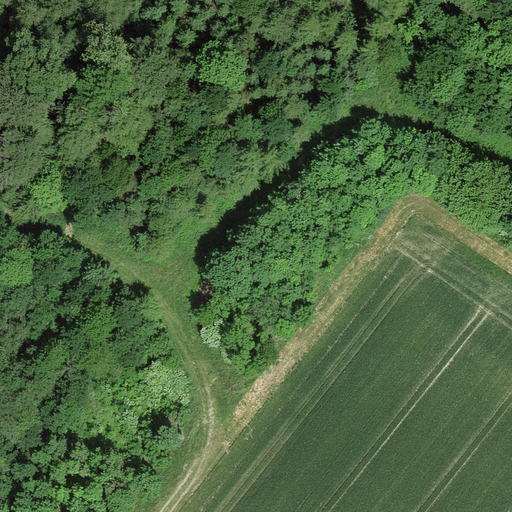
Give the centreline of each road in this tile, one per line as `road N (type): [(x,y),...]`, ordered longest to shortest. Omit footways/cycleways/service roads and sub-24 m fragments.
road 1 (track): [(477,0),(150,293)]
road 2 (track): [(164,511),(192,474),(206,421),(174,330),(150,293),(110,260),(0,225)]
road 3 (track): [(511,147),(370,100)]
